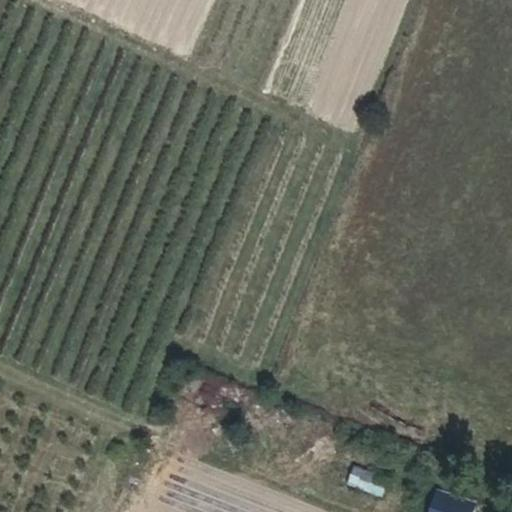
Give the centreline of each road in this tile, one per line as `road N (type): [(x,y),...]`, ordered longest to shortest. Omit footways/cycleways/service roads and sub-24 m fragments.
road 1 (track): [(343,139),(38,0)]
road 2 (track): [(0,365),(135,427)]
